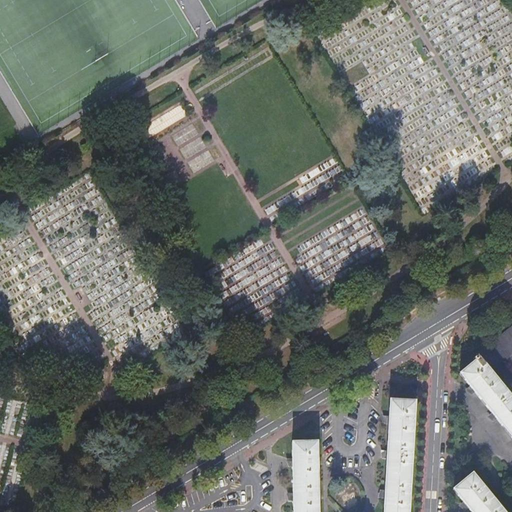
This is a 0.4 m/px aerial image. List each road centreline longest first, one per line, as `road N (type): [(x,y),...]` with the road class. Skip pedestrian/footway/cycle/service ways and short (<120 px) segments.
road 1 (tertiary): [(440,319),(121,511)]
road 2 (residential): [(429,511),(440,319)]
